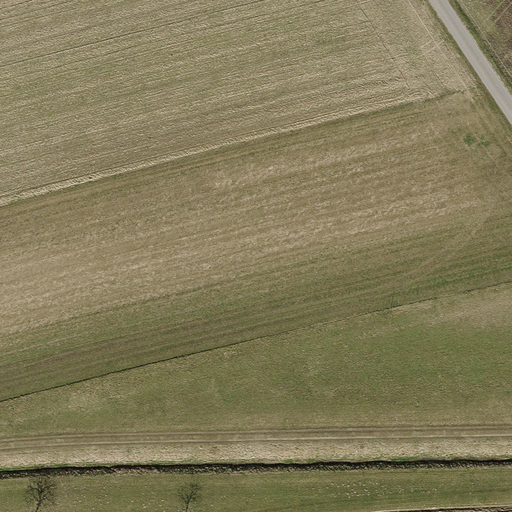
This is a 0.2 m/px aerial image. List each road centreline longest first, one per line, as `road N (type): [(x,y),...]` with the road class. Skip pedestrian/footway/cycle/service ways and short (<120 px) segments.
road 1 (track): [(511,430),(0,444)]
road 2 (track): [(439,0),(511,108)]
